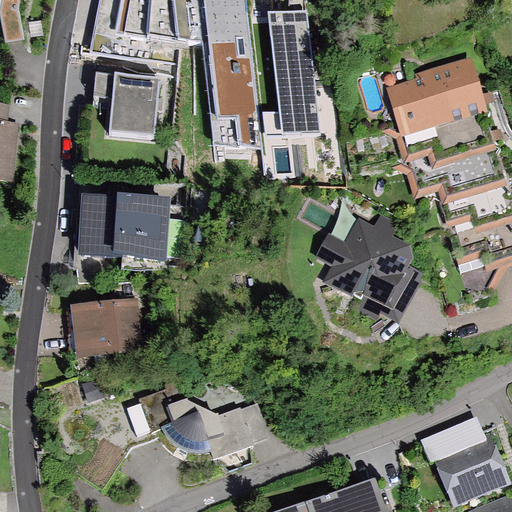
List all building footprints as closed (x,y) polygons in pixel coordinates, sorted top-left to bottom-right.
[(245,0),(103,0),(98,27),(206,39),(216,142),(261,147),(245,0)] [(306,14),(272,17),(284,136),(318,132),(306,14)] [(477,70),(395,92),(425,207),(438,204),(459,286),(511,271),(511,172),(504,174),(477,70)] [(158,82),(117,79),(112,132),(153,136),(158,82)] [(9,110),(0,108),(0,186),(15,188),(21,129),(7,127),(9,110)] [(149,202),(89,197),(83,261),(144,266),(149,202)] [(349,248),(328,239),(318,262),(340,272),(333,287),(406,320),(424,279),(415,275),(416,250),(398,241),(404,228),(382,218),(377,229),(361,221),(349,248)] [(141,302),(73,310),(79,362),(147,354),(141,302)] [(139,399),(141,403),(128,408),(137,434),(150,430),(151,432),(162,428),(167,437),(174,444),(183,449),(192,452),(202,453),(212,451),(214,458),(270,437),(258,403),(241,409),(240,407),(219,415),(218,413),(216,413),(188,400),(182,383),(139,399)] [(493,442),(482,418),(424,443),(435,469),(440,467),(460,511),(511,488),(511,472),(498,440),(493,442)] [(386,511),(376,480),(287,511),(386,511)] [(511,511),(511,497),(475,511),(511,511)]
